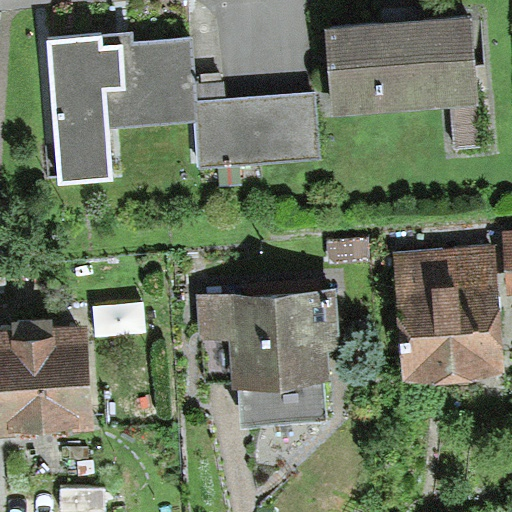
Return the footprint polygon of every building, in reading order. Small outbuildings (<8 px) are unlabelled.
[(463,20),(325,34),(334,121),(472,108),(463,20)] [(194,44),(35,51),(41,184),(94,182),(91,122),(190,118),(193,171),(314,165),(311,90),(196,96),(194,44)] [(511,237),(382,241),(386,380),(487,377),(485,303),(511,302),(511,237)] [(313,293),(195,302),(204,430),(322,421),(313,293)] [(85,326),(0,333),(0,453),(97,444),(85,326)]
